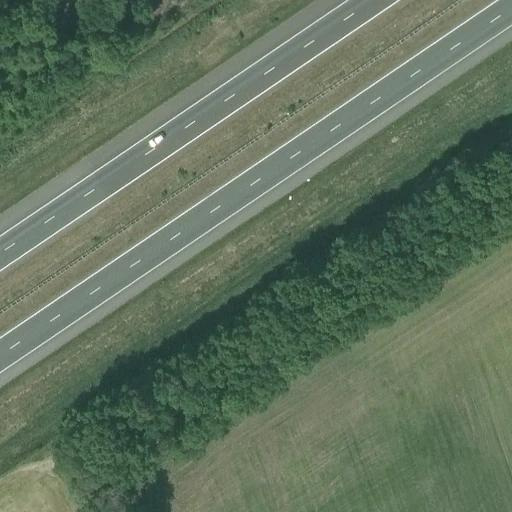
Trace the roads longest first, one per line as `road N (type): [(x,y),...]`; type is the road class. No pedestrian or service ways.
road 1 (motorway): [(0,356),(511,8)]
road 2 (motorway): [(375,0),(0,255)]
road 3 (track): [(162,0),(0,32)]
